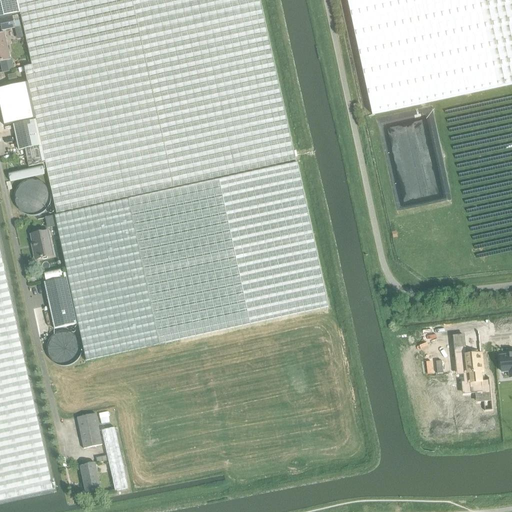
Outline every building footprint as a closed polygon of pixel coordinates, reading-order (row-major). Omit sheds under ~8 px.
[(0,0),(0,19),(19,16),(20,15),(17,0),(0,0)] [(260,0),(17,0),(20,15),(32,68),(32,69),(26,70),(37,122),(35,122),(44,165),(56,216),(293,163),(296,162),(264,17),(262,11),(260,0)] [(511,0),(347,0),(373,117),(428,105),(511,86),(511,0)] [(19,16),(0,20),(3,32),(14,29),(14,31),(22,29),(19,16)] [(4,36),(0,36),(0,62),(0,63),(2,72),(15,69),(12,58),(9,59),(4,36)] [(27,83),(0,88),(0,104),(5,126),(35,119),(27,83)] [(30,168),(44,165),(35,122),(15,127),(20,151),(26,150),(30,168)] [(56,217),(69,278),(71,289),(79,324),(87,362),(329,309),(298,164),(56,217)] [(55,216),(45,218),(48,229),(57,227),(55,216)] [(39,260),(54,257),(49,232),(32,236),(34,244),(35,244),(39,260)] [(0,503),(53,491),(0,252),(0,503)] [(55,329),(79,324),(71,289),(69,278),(45,283),(55,329)] [(402,343),(415,341),(414,334),(402,335),(402,343)] [(464,350),(456,350),(458,363),(463,363),(463,365),(464,374),(467,374),(468,384),(470,384),(471,393),(476,393),(477,403),(491,401),(490,391),(487,391),(486,382),(481,382),(480,373),(482,372),(481,362),(479,363),(478,355),(465,357),(464,350)] [(509,356),(500,357),(502,373),(509,372),(510,378),(511,378),(511,354),(509,354),(509,356)] [(84,450),(103,446),(96,415),(78,419),(84,450)] [(128,489),(115,428),(102,431),(115,492),(128,489)] [(87,494),(101,491),(95,464),(81,467),(87,494)]
